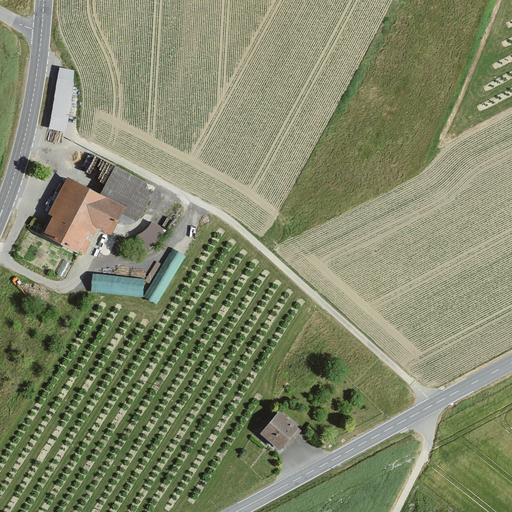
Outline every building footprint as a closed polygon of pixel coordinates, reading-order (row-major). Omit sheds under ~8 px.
[(58,66),(49,136),(67,138),(76,68),(58,66)] [(48,214),(52,216),(42,235),(78,254),(79,252),(85,255),(91,242),(87,240),(88,236),(93,239),(98,229),(111,236),(118,222),(124,224),(129,225),(133,225),(136,223),(139,219),(151,197),(146,182),(115,166),(101,194),(68,177),(48,214)] [(158,220),(137,233),(145,246),(166,233),(158,220)] [(159,303),(185,253),(172,245),(145,296),(159,303)] [(94,273),(93,291),(144,293),(145,275),(94,273)] [(300,426),(280,411),(261,437),(281,452),(300,426)]
